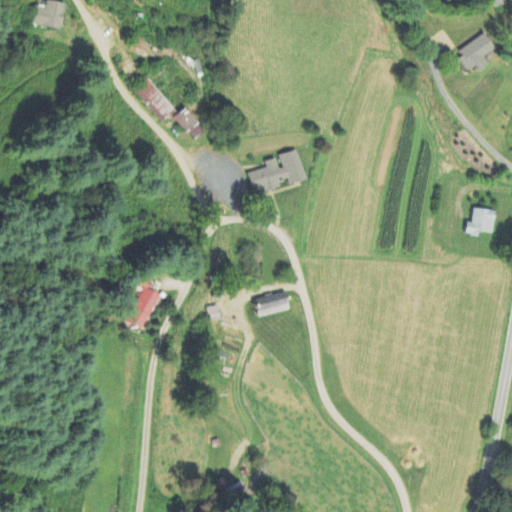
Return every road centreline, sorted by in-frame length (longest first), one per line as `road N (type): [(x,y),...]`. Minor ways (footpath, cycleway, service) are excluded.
road 1 (residential): [(407,511),(387,464),(336,419),(318,388),(318,353),(284,237),(257,222),(218,222)]
road 2 (residential): [(218,222),(160,336),(141,511)]
road 3 (residential): [(475,511),(511,339)]
